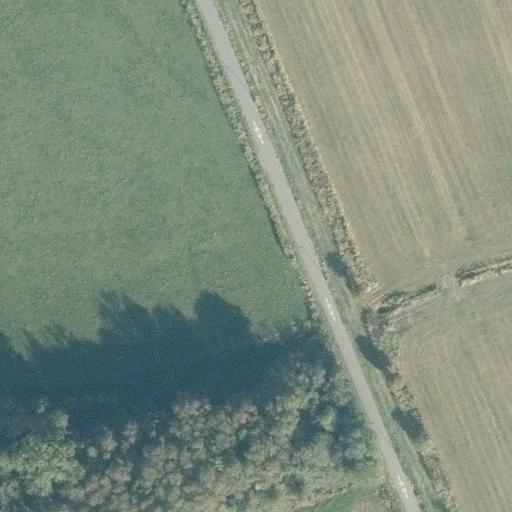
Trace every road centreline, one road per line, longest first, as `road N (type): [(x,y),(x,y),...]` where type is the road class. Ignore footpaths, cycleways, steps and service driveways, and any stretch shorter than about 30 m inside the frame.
road 1 (unclassified): [(410,511),(203,0)]
road 2 (track): [(226,0),(430,511)]
